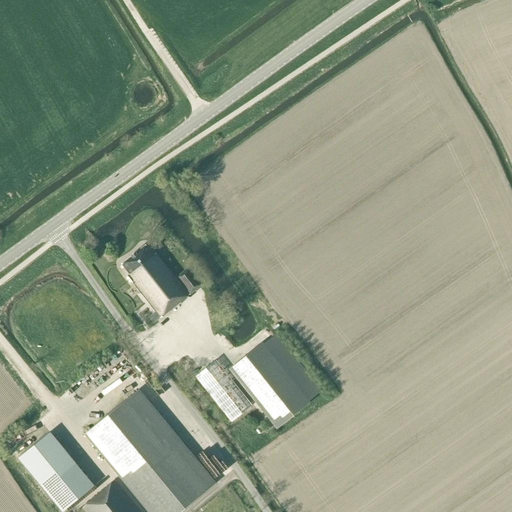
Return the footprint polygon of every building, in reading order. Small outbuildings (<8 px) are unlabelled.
[(161,318),(204,284),(190,266),(175,278),(156,253),(154,255),(146,245),(121,264),(129,274),(127,276),(132,282),(156,312),(149,317),(153,323),(160,317),(161,318)] [(262,345),(231,370),(277,427),(308,402),(262,345)] [(195,377),(231,422),(252,405),(216,360),(195,377)] [(84,434),(147,511),(180,511),(216,483),(139,389),(84,434)] [(50,432),(18,458),(44,489),(76,464),(50,432)] [(203,458),(219,477),(233,465),(218,446),(203,458)] [(83,506),(87,511),(138,511),(113,481),(83,506)]
